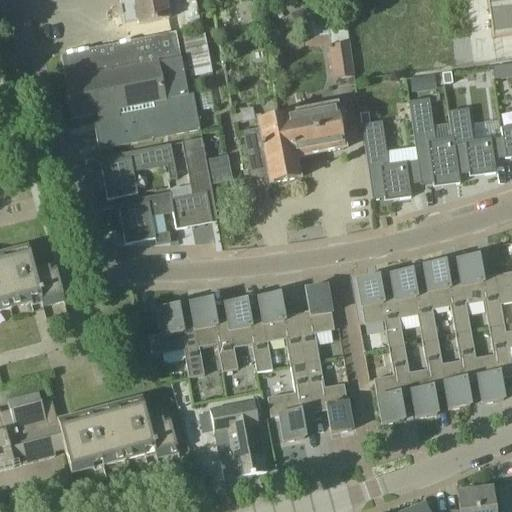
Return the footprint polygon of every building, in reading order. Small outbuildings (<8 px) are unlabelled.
[(169,20),(164,0),(118,0),(124,25),(137,23),(138,26),(169,20)] [(511,0),(487,0),(488,10),(511,6),(511,0)] [(325,8),(325,13),(300,17),(305,52),(327,48),(333,83),(354,79),(343,6),(325,8)] [(493,40),(511,37),(511,6),(488,10),(493,40)] [(190,78),(212,73),(203,30),(181,35),(190,78)] [(175,35),(128,44),(60,57),(65,83),(63,83),(71,121),(96,116),(98,126),(119,121),(117,112),(149,106),(187,98),(175,35)] [(443,87),(452,86),(450,75),(441,76),(443,87)] [(410,82),(412,94),(423,93),(421,80),(410,82)] [(417,164),(405,166),(408,188),(419,186),(420,188),(444,185),(444,189),(459,187),(458,178),(452,141),(434,143),(429,102),(408,104),(415,153),(415,154),(417,164)] [(345,120),(345,119),(345,118),(345,117),(345,116),(344,115),(344,114),(343,113),(342,112),(341,111),(339,110),(338,110),(336,110),(335,110),(335,108),(296,115),(304,159),(343,151),(339,127),(340,127),(342,126),(343,124),(344,122),(345,121),(345,120)] [(469,111),(449,114),(452,141),(458,178),(486,174),(486,178),(496,176),(495,164),(506,162),(503,140),(492,142),(491,141),(473,144),(469,111)] [(304,159),(296,115),(258,122),(259,132),(243,135),(251,179),(261,177),(268,176),(269,183),(269,186),(298,181),(294,161),(304,159)] [(361,127),(370,126),(368,115),(359,116),(361,127)] [(370,126),(361,127),(371,202),(399,198),(400,202),(410,200),(408,188),(405,166),(405,165),(387,168),(381,124),(370,126)] [(511,129),(501,131),(502,132),(503,140),(506,162),(511,161),(511,129)] [(161,148),(101,160),(107,191),(105,191),(107,202),(137,196),(133,175),(174,167),(170,147),(161,148)] [(193,198),(171,202),(174,215),(173,215),(176,231),(187,229),(186,227),(217,222),(203,150),(184,154),(193,198)] [(212,187),(231,183),(227,164),(208,168),(212,187)] [(170,195),(119,205),(125,235),(123,236),(125,247),(155,241),(156,247),(166,245),(165,235),(154,237),(151,220),(173,215),(174,215),(171,202),(170,195)] [(0,313),(31,305),(30,301),(39,299),(42,309),(63,304),(64,308),(65,308),(54,264),(53,265),(53,266),(33,271),(27,247),(26,248),(19,249),(0,254),(0,313)] [(497,293),(494,278),(494,277),(493,277),(493,278),(481,280),(477,258),(456,262),(459,284),(469,337),(470,337),(465,306),(483,303),(488,334),(504,331),(500,307),(497,293)] [(455,340),(469,337),(459,284),(447,286),(443,264),(422,268),(426,293),(435,343),(436,343),(431,312),(450,309),(455,340)] [(421,345),(435,343),(426,293),(414,295),(410,273),(389,277),(393,299),(402,349),(403,349),(398,321),(416,318),(421,345)] [(497,293),(511,290),(511,274),(494,278),(497,293)] [(388,351),(402,349),(393,299),(381,301),(377,279),(356,283),(363,328),(383,324),(388,351)] [(314,336),(334,333),(326,288),(304,292),(308,314),(295,316),(304,366),(319,364),(314,336)] [(511,290),(497,293),(500,307),(511,304),(511,333),(505,335),(505,338),(511,336),(511,290)] [(289,369),(304,366),(295,316),(282,319),(278,296),(257,300),(261,322),(265,345),(267,345),(285,342),(289,369)] [(233,351),(231,351),(226,322),(214,324),(210,302),(189,305),(191,320),(197,350),(198,350),(217,347),(221,375),(237,372),(233,351)] [(267,345),(265,345),(261,322),(249,325),(245,302),(224,306),(226,322),(231,351),(233,351),(251,347),(255,369),(256,375),(272,373),(267,345)] [(153,358),(162,357),(163,364),(166,366),(182,363),(184,360),(188,381),(203,378),(198,350),(197,350),(191,320),(179,322),(177,308),(155,311),(160,337),(149,339),(148,338),(147,338),(153,358)] [(511,380),(511,376),(507,351),(505,338),(505,335),(504,331),(488,334),(493,358),(474,361),(470,337),(469,337),(477,384),(481,406),(502,402),(499,382),(511,380)] [(465,386),(477,384),(469,337),(455,340),(459,364),(441,367),(436,343),(435,343),(444,393),(448,412),(469,408),(465,386)] [(432,395),(444,393),(435,343),(421,345),(426,372),(408,376),(403,349),(402,349),(410,398),(415,421),(436,417),(432,395)] [(398,400),(410,398),(402,349),(388,351),(393,379),(373,382),(381,427),(402,423),(398,400)] [(330,436),(351,432),(343,387),(324,391),(319,364),(304,366),(313,416),(326,414),(330,436)] [(314,425),(313,416),(304,366),(289,369),(294,396),(267,401),(270,420),(278,419),(283,444),(304,441),(301,426),(313,424),(313,425),(314,425)] [(0,415),(5,432),(14,469),(17,469),(55,458),(54,455),(64,452),(56,421),(51,401),(40,404),(38,396),(7,404),(9,413),(0,414),(0,415)] [(167,416),(166,416),(167,418),(147,423),(141,399),(140,399),(140,400),(59,422),(57,422),(57,421),(56,421),(64,452),(71,476),(93,470),(92,467),(101,464),(102,468),(123,463),(123,464),(125,463),(124,462),(145,457),(144,453),(153,450),(156,461),(177,455),(178,460),(179,459),(167,416)] [(254,405),(209,414),(213,435),(214,435),(223,482),(236,480),(236,481),(267,475),(254,405)] [(0,473),(14,469),(5,432),(0,415),(0,473)] [(493,511),(491,490),(457,494),(459,511),(493,511)]
